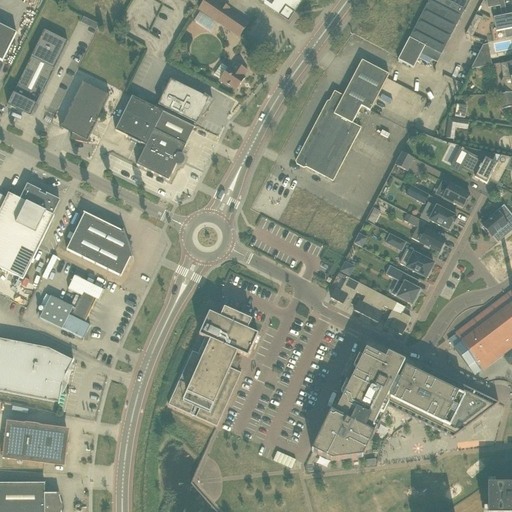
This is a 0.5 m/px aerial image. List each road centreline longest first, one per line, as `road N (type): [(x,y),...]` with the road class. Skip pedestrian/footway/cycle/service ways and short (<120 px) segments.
road 1 (residential): [(226,248),(302,286),(326,314),(409,353),(459,303),(497,287)]
road 2 (residential): [(188,228),(0,137)]
road 3 (secondary): [(244,159),(347,0)]
road 4 (secondary): [(122,511),(133,410),(156,344)]
